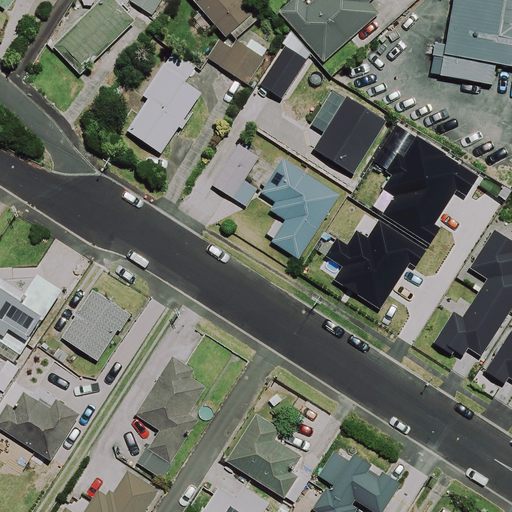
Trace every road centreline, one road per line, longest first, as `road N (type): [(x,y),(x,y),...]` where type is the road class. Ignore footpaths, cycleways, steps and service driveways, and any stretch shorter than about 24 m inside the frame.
road 1 (residential): [(72,197),(511,468)]
road 2 (residential): [(0,86),(67,151),(72,197)]
